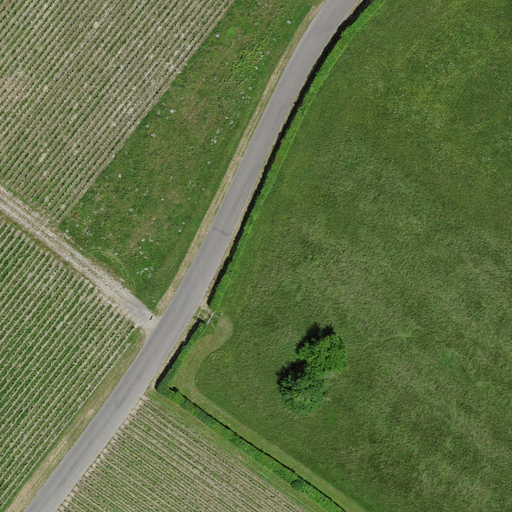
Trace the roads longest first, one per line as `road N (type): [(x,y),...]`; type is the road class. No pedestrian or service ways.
road 1 (unclassified): [(347,0),(287,94),(170,337),(42,511)]
road 2 (track): [(170,337),(0,206)]
